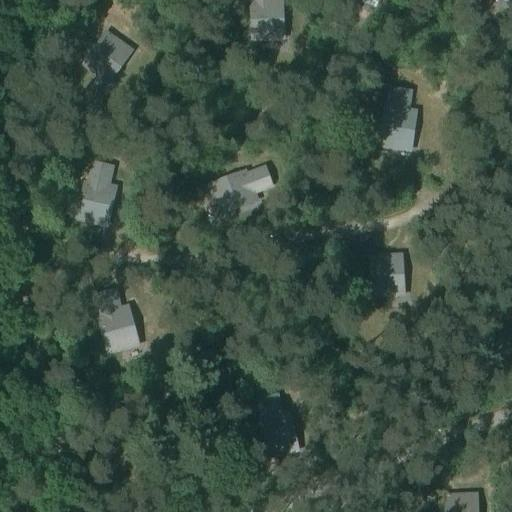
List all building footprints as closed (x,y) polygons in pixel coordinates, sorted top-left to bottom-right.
[(276,0),(275,0),(251,0),(252,1),(249,2),(251,44),(268,44),(268,32),(285,31),(283,0),(276,0)] [(116,78),(133,53),(104,34),(80,69),(96,80),(102,69),(116,78)] [(409,111),(412,92),(389,89),(386,108),(383,108),(378,150),(396,152),(397,141),(414,144),(417,112),(409,111)] [(109,187),(113,168),(91,163),(87,181),(84,181),(75,222),(92,227),(95,215),(110,220),(117,189),(109,187)] [(273,187),(265,168),(246,176),(245,172),(207,186),(212,204),(223,200),(229,214),(258,204),(255,195),(273,187)] [(372,301),(389,299),(388,288),(405,286),(403,256),(368,258),(372,301)] [(107,357),(125,352),(122,341),(137,337),(129,307),(96,316),(107,357)] [(283,414),(278,395),(255,400),(260,419),(257,420),(268,461),(284,457),(281,446),(297,442),(290,413),(283,414)] [(477,511),(477,495),(443,496),(443,511),(477,511)]
